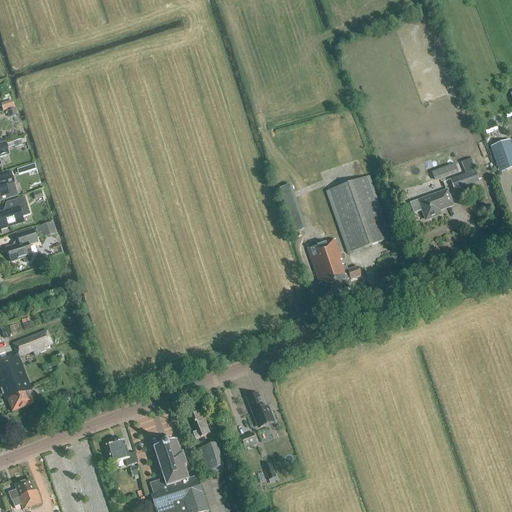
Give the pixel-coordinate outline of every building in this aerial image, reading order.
[(17,116),(15,110),(7,112),(9,119),(17,116)] [(498,132),(495,123),(484,126),(487,135),(498,132)] [(23,144),(27,143),(26,139),(21,140),(13,143),(10,144),(11,147),(14,147),(15,148),(23,146),(23,144)] [(507,171),(511,169),(511,147),(510,142),(498,146),(502,158),(507,171)] [(0,156),(8,154),(4,143),(0,144),(0,156)] [(481,179),(478,171),(475,172),(470,160),(461,163),(465,175),(450,180),(454,192),(479,183),(478,180),(481,179)] [(435,182),(458,173),(455,165),(432,173),(435,182)] [(26,168),(17,171),(19,177),(28,174),(26,168)] [(0,182),(0,184),(0,183),(0,202),(18,197),(14,185),(11,173),(0,176),(0,182)] [(348,255),(390,240),(368,177),(326,192),(348,255)] [(293,234),(303,231),(288,185),(279,188),(293,234)] [(453,207),(447,191),(411,204),(414,214),(422,211),(425,220),(428,219),(428,220),(441,216),(439,212),(453,207)] [(43,198),(41,192),(33,194),(35,201),(43,198)] [(30,216),(25,198),(6,204),(9,211),(0,214),(0,227),(1,231),(24,223),(22,218),(30,216)] [(55,231),(52,223),(40,228),(42,235),(55,231)] [(38,243),(34,231),(16,236),(19,243),(14,244),(13,247),(7,249),(11,263),(23,260),(24,264),(26,265),(31,263),(32,262),(31,257),(32,257),(29,246),(38,243)] [(346,268),(344,268),(334,240),(307,250),(319,285),(322,284),(326,297),(348,289),(346,280),(350,279),(351,281),(360,277),(357,268),(348,271),(346,268)] [(18,358),(52,344),(47,332),(13,345),(17,354),(13,356),(12,354),(10,355),(10,357),(0,360),(0,388),(5,402),(8,401),(12,413),(34,405),(30,396),(33,395),(18,358)] [(266,414),(262,403),(261,403),(258,395),(252,397),(251,396),(246,398),(252,414),(257,412),(259,417),(257,418),(260,427),(273,422),(270,412),(266,414)] [(205,419),(203,413),(200,414),(200,413),(192,416),(198,432),(192,434),(195,441),(212,435),(209,428),(210,428),(208,421),(205,419)] [(257,445),(253,434),(241,439),(245,450),(257,445)] [(206,511),(208,511),(197,478),(188,480),(184,467),(187,466),(182,454),(180,455),(176,441),(168,444),(167,443),(161,445),(162,446),(154,449),(164,481),(150,485),(155,498),(152,499),(156,511),(206,511)] [(111,465),(125,461),(127,467),(138,464),(135,453),(128,455),(124,442),(106,447),(111,465)] [(205,473),(221,468),(214,445),(198,450),(205,473)] [(233,456),(224,458),(227,468),(229,476),(238,473),(236,465),(233,456)] [(140,475),(137,467),(130,469),(133,478),(140,475)] [(268,481),(276,479),(272,467),(265,470),(268,481)] [(31,481),(15,485),(17,491),(9,495),(15,508),(20,506),(22,511),(42,504),(36,491),(34,492),(31,481)]
